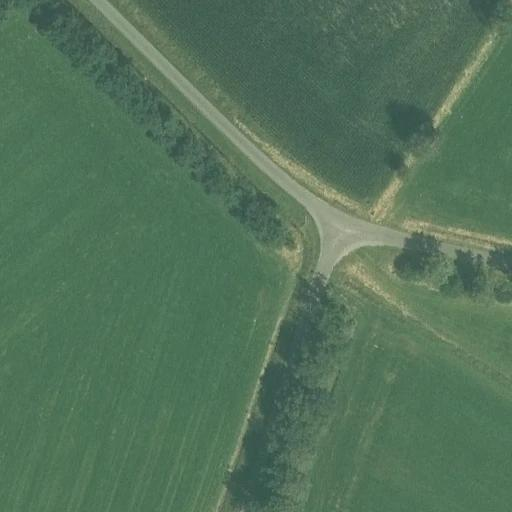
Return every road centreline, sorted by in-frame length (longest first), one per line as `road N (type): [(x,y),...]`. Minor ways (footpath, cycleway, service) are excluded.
road 1 (unclassified): [(341,229),(96,0)]
road 2 (unclassified): [(240,511),(341,229)]
road 3 (unclassified): [(511,268),(341,229)]
